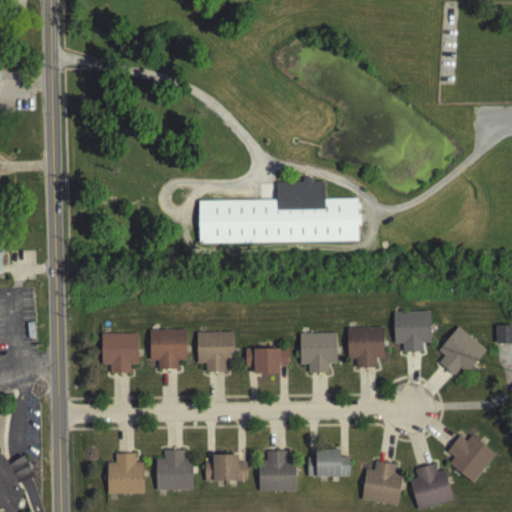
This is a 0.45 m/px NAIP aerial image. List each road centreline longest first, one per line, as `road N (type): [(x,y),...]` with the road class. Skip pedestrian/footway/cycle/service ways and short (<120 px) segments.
road 1 (tertiary): [(58,511),(48,0)]
road 2 (residential): [(58,418),(409,412)]
